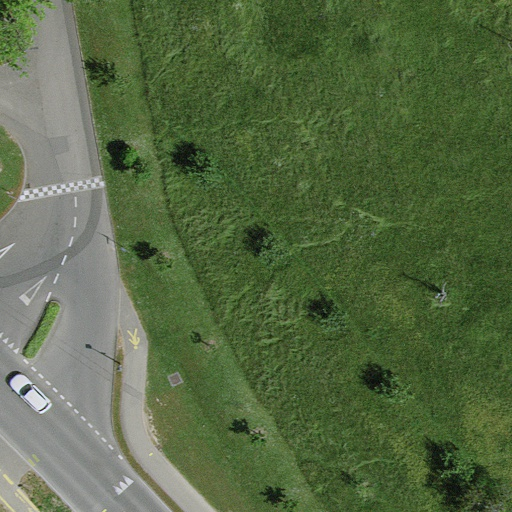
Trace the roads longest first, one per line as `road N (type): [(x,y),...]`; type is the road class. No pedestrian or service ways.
road 1 (unclassified): [(70,246),(76,192),(59,113),(62,44),(54,0)]
road 2 (unclassified): [(65,450),(88,302),(70,246)]
